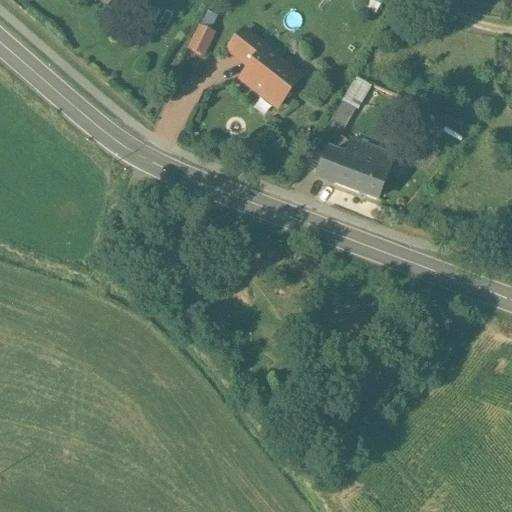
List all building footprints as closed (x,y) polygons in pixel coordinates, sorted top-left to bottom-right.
[(99,0),(110,9),(117,0),(99,0)] [(201,29),(190,52),(204,59),(215,36),(201,29)] [(269,51),(246,34),(230,54),(242,64),(249,55),(259,62),(266,53),(268,54),(269,51)] [(268,54),(266,53),(259,62),(243,83),(278,110),(302,80),(268,54)] [(358,83),(346,104),(358,111),(370,91),(358,83)] [(346,104),(330,132),(329,132),(342,139),(358,111),(346,104)] [(395,159),(353,143),(347,161),(330,155),(321,178),(338,185),(337,187),(379,202),(395,159)] [(337,358),(314,346),(298,374),(321,387),(337,358)]
